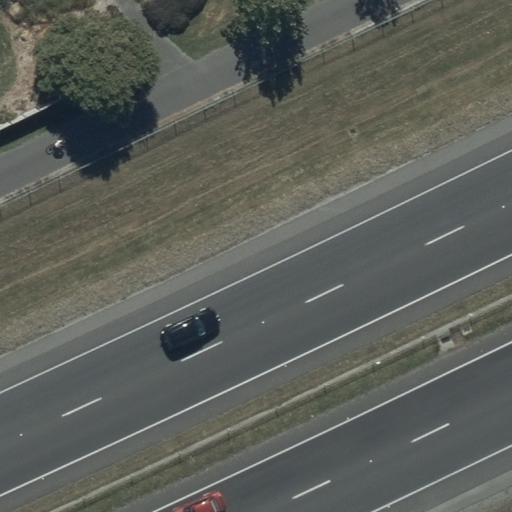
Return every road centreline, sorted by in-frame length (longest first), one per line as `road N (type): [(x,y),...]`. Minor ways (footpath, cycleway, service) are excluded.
road 1 (motorway): [(0,443),(511,203)]
road 2 (motorway): [(511,393),(262,511)]
